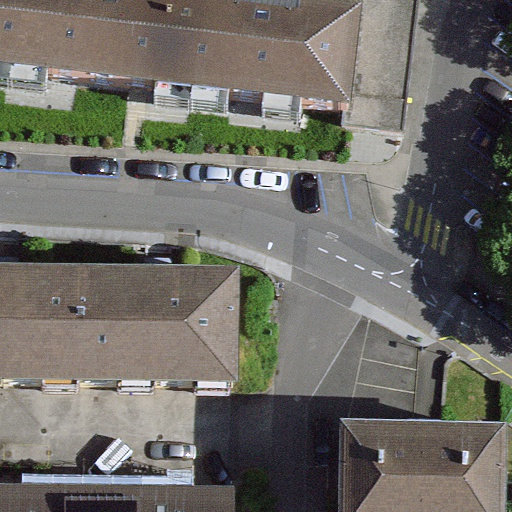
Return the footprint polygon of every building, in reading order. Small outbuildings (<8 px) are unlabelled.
[(0,0),(0,69),(346,110),(357,14),(239,0),(0,0)] [(346,110),(343,124),(402,131),(417,0),(358,0),(357,14),(346,110)] [(0,284),(0,403),(236,405),(238,287),(0,284)] [(501,511),(502,445),(343,444),(342,511),(501,511)] [(239,511),(239,501),(0,504),(0,511),(239,511)]
